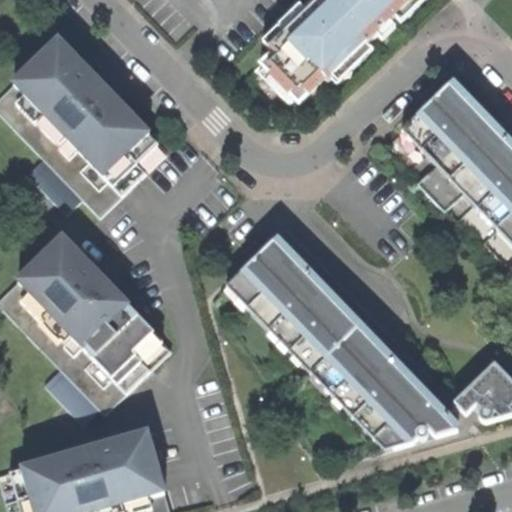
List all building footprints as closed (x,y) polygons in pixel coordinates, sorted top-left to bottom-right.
[(278,31),(263,45),(273,56),(260,68),(267,74),(298,107),(324,82),(328,85),(331,82),(367,47),(377,38),(390,25),(395,20),(415,0),(319,0),(316,3),(305,14),(284,34),(283,36),(278,31)] [(427,0),(415,0),(395,20),(401,26),(427,0)] [(279,28),(284,34),(305,14),(300,8),(279,28)] [(395,31),(390,25),(377,38),(382,43),(395,31)] [(81,203),(99,221),(166,157),(107,95),(95,96),(86,85),(88,82),(89,78),(87,75),(58,46),(0,101),(0,118),(43,163),(81,203)] [(373,52),(367,47),(331,82),(337,88),(373,52)] [(259,82),(267,74),(260,68),(252,75),(259,82)] [(511,152),(507,147),(509,143),(499,133),(495,136),(490,141),(473,123),(478,118),(449,87),(407,128),(440,164),(417,185),(443,214),(467,192),(511,237),(511,284),(511,285),(511,152)] [(495,136),(478,118),(473,123),(490,141),(495,136)] [(65,218),(81,203),(43,163),(27,179),(65,218)] [(98,413),(103,418),(170,354),(111,292),(100,293),(90,283),(93,280),(93,275),(91,271),(62,242),(48,256),(46,254),(31,269),(32,271),(0,301),(0,310),(60,373),(98,413)] [(435,440),(457,434),(421,396),(421,397),(416,401),(396,380),(401,376),(402,374),(404,372),(393,360),(390,363),(337,309),(336,309),(332,314),(312,294),(317,289),(321,286),(310,274),(306,277),(275,244),(233,285),(393,452),(414,447),(428,433),(435,440)] [(383,454),(393,452),(233,285),(227,291),(383,454)] [(329,300),(317,289),(312,294),(332,314),(336,309),(329,300)] [(484,427),(511,419),(511,385),(504,377),(494,368),(453,406),(465,419),(476,409),(480,412),(477,416),(478,421),(480,425),(484,427)] [(82,428),(98,413),(60,373),(44,388),(82,428)] [(412,388),(401,376),(396,380),(416,401),(421,397),(412,388)] [(0,485),(7,511),(168,511),(148,436),(109,448),(105,450),(104,453),(103,458),(91,463),(80,456),(0,478),(0,485)] [(80,456),(91,463),(89,457),(88,454),(80,456)]
